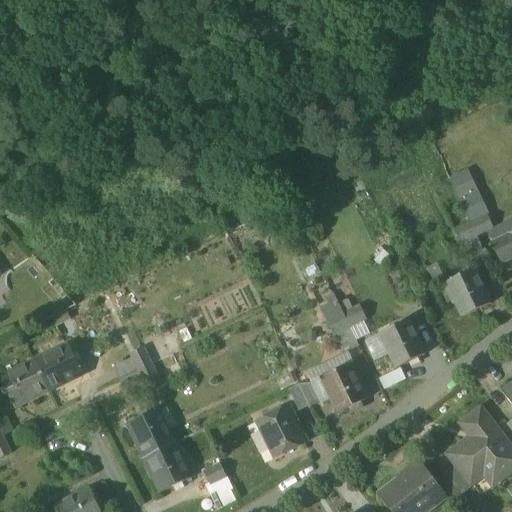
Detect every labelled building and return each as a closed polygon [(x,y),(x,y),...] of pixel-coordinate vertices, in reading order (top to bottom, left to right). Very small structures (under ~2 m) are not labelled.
[(488,217),(471,225),(477,237),(494,229),(488,217)] [(471,225),(455,233),(461,244),(477,237),(471,225)] [(510,235),(493,243),(503,264),(511,260),(511,235),(511,236),(510,235)] [(477,237),(461,244),(469,261),(485,254),(477,237)] [(491,306),(475,272),(444,287),(453,306),(455,305),(462,320),(491,306)] [(334,294),(323,299),(326,305),(319,309),(326,325),(328,324),(345,316),(334,294)] [(360,308),(345,316),(351,329),(367,321),(360,308)] [(345,316),(328,324),(334,337),(337,335),(351,329),(345,316)] [(410,322),(380,337),(389,357),(391,356),(398,371),(427,357),(410,322)] [(351,329),(337,335),(346,354),(360,348),(351,329)] [(68,345),(36,361),(49,389),(62,383),(63,385),(83,375),(68,345)] [(151,366),(144,350),(132,356),(133,360),(139,372),(151,366)] [(133,360),(114,369),(120,381),(139,372),(133,360)] [(36,361),(0,378),(0,379),(15,409),(34,399),(34,397),(49,389),(36,361)] [(151,366),(139,372),(145,384),(147,388),(159,382),(151,366)] [(351,367),(322,381),(331,402),(333,401),(340,415),(368,402),(351,367)] [(139,372),(120,381),(126,393),(145,384),(139,372)] [(511,385),(502,393),(511,406),(511,385)] [(299,386),(288,391),(299,413),(309,408),(299,386)] [(288,409),(259,423),(276,459),(306,445),(288,409)] [(511,471),(511,452),(480,410),(460,426),(470,439),(447,456),(455,466),(470,486),(483,476),(492,487),(511,471)] [(175,445),(158,412),(128,427),(137,446),(140,445),(146,459),(175,445)] [(7,416),(0,419),(0,432),(3,438),(15,432),(7,416)] [(3,438),(0,439),(0,460),(11,455),(3,438)] [(175,445),(146,459),(154,474),(152,475),(162,496),(192,481),(175,445)] [(418,461),(395,479),(397,481),(377,497),(388,511),(432,511),(447,501),(448,500),(434,482),(418,461)] [(470,486),(455,466),(447,472),(464,494),(472,488),(470,486)] [(222,467),(205,475),(211,487),(227,479),(222,467)] [(447,472),(434,482),(448,500),(447,501),(450,505),(464,494),(447,472)] [(101,511),(92,491),(57,508),(58,511),(101,511)]
